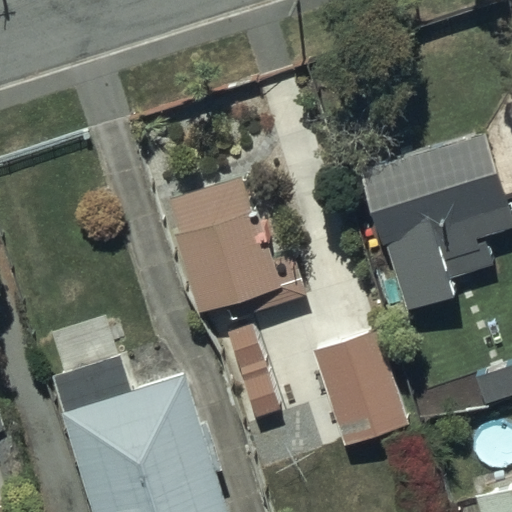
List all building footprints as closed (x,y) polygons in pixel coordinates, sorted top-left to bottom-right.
[(365,168),(411,309),(462,292),(457,278),(497,264),(488,237),(511,228),(511,202),(488,128),(365,168)] [(180,227),(171,230),(198,310),(229,300),(235,316),(311,291),(296,247),(278,253),(263,207),(254,210),(241,171),(170,195),(180,227)] [(253,325),(227,332),(253,418),(279,411),(253,325)] [(381,328),(317,350),(349,446),(413,424),(381,328)] [(0,511),(6,511),(0,490),(0,436),(24,429),(0,351),(0,511)] [(126,356),(55,377),(96,511),(237,511),(195,372),(136,390),(126,356)] [(511,511),(511,487),(470,500),(473,511),(511,511)]
